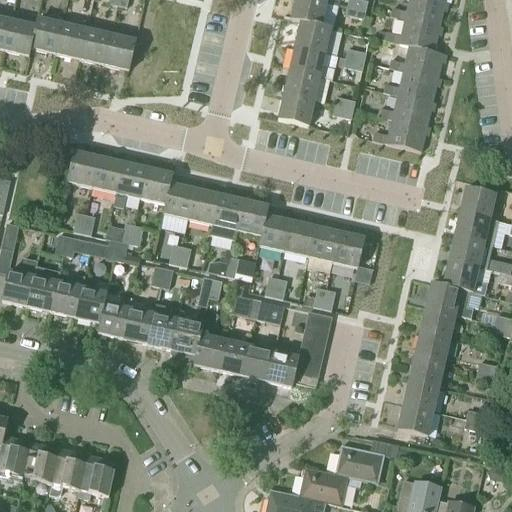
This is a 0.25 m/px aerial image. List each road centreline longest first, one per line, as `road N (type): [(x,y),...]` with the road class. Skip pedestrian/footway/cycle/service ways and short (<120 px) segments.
road 1 (residential): [(211,501),(331,425),(361,385),(380,304)]
road 2 (residential): [(211,501),(143,393),(0,358)]
road 3 (residential): [(437,209),(211,147)]
road 4 (residential): [(0,121),(23,127),(94,120),(211,147)]
road 5 (residential): [(211,147),(247,0)]
